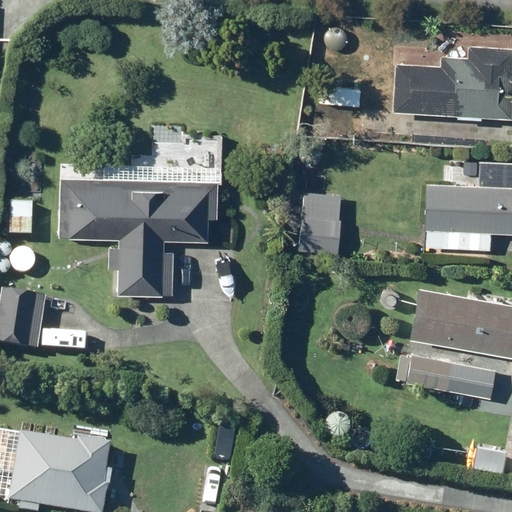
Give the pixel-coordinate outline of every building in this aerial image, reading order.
[(419,44),(433,52),(441,38),(427,31),(419,44)] [(383,109),(502,116),(506,46),(460,43),(460,55),(432,54),(431,63),(386,60),(383,109)] [(301,99),(298,130),(352,134),(356,76),(310,72),(308,100),(301,99)] [(100,266),(109,266),(108,293),(164,294),(164,250),(154,250),(154,238),(198,239),(199,216),(214,216),(214,190),(209,190),(209,180),(174,179),(174,166),(96,164),(96,178),(51,177),(50,236),(109,237),(109,245),(100,245),(100,266)] [(415,228),(420,228),(419,245),(481,247),(482,230),(511,231),(511,167),(505,167),(504,184),(417,181),(415,228)] [(290,209),(296,209),(292,249),(330,252),(335,192),(297,189),(297,195),(291,195),(290,209)] [(374,205),(388,206),(389,190),(375,189),(374,205)] [(3,201),(2,233),(23,234),(24,201),(3,201)] [(410,286),(401,336),(501,354),(510,304),(410,286)] [(0,288),(0,342),(29,347),(37,294),(0,288)] [(486,370),(405,353),(399,380),(480,397),(486,370)] [(193,412),(190,437),(216,440),(219,414),(193,412)] [(0,499),(10,501),(9,509),(26,511),(29,511),(31,505),(71,511),(90,511),(95,483),(91,482),(98,442),(66,436),(65,441),(9,430),(0,478),(0,499)] [(284,511),(286,503),(244,496),(246,486),(229,483),(223,511),(284,511)]
